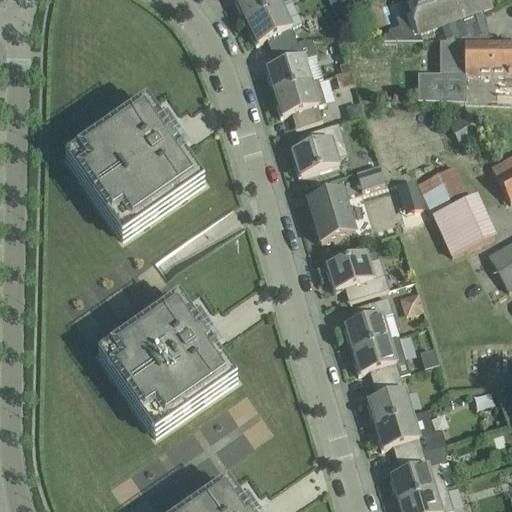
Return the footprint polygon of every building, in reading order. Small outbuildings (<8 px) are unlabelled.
[(292,4),(289,0),(242,0),(234,4),(240,16),(242,15),(247,25),(281,9),(292,4)] [(403,0),(418,38),(440,29),(446,44),(489,44),(482,14),(491,11),(487,0),(403,0)] [(302,26),(292,4),(281,9),(247,25),(252,35),(249,36),(255,48),(266,43),(272,57),(297,47),(291,31),(302,26)] [(272,86),(275,97),(311,86),(303,63),(317,59),(312,44),(305,44),(297,47),(272,57),(277,71),(265,74),(269,87),(272,86)] [(418,106),(465,108),(465,80),(511,79),(511,45),(439,46),(440,79),(418,79),(418,106)] [(347,66),(339,68),(341,77),(346,75),(350,74),(347,66)] [(318,84),(311,86),(275,97),(278,107),(276,108),(280,121),(291,118),(295,131),(294,132),(295,133),(322,125),(318,110),(325,108),(318,84)] [(275,438),(237,384),(213,348),(217,346),(213,339),(209,333),(204,336),(180,301),(160,272),(134,235),(204,186),(180,152),(185,148),(181,142),(176,136),(172,139),(147,104),(65,161),(122,243),(130,255),(60,303),(98,358),(155,440),(164,453),(110,491),(124,511),(246,511),(228,485),(222,476),(275,438)] [(350,107),(347,113),(349,121),(362,117),(358,104),(350,107)] [(461,148),(482,137),(469,114),(448,126),(461,148)] [(298,182),(317,176),(338,169),(336,162),(348,159),(338,128),(297,141),(297,142),(298,141),(302,154),(293,157),(296,168),(294,169),(298,182)] [(376,159),(365,162),(368,173),(379,169),(376,159)] [(510,206),(511,205),(511,161),(491,172),(510,206)] [(361,194),(384,188),(379,170),(356,177),(361,194)] [(420,185),(450,261),(501,241),(484,197),(472,202),(459,170),(420,185)] [(321,248),(355,237),(342,195),(308,206),(316,234),(314,234),(318,245),(320,245),(321,248)] [(507,295),(511,292),(511,245),(487,259),(507,295)] [(347,306),(366,301),(389,294),(379,263),(368,266),(366,259),(325,271),(329,285),(332,284),(335,295),(344,292),(348,305),(347,305),(347,306)] [(405,321),(424,315),(417,296),(399,302),(405,321)] [(350,344),(353,355),(389,344),(382,321),(392,318),(388,302),(349,314),(350,315),(351,315),(355,328),(343,332),(347,345),(350,344)] [(373,390),(400,382),(389,344),(353,355),(356,365),(354,366),(358,379),(369,376),(373,390)] [(411,419),(400,382),(373,390),(378,404),(366,407),(370,420),(373,419),(376,430),(411,419)] [(392,451),(397,465),(446,450),(441,435),(434,437),(427,415),(411,419),(376,430),(379,440),(377,441),(381,454),(392,451)] [(396,495),(399,505),(446,491),(439,468),(443,466),(446,458),(444,451),(446,450),(397,465),(401,479),(389,483),(393,496),(396,495)] [(452,511),(446,491),(399,505),(400,511),(452,511)]
